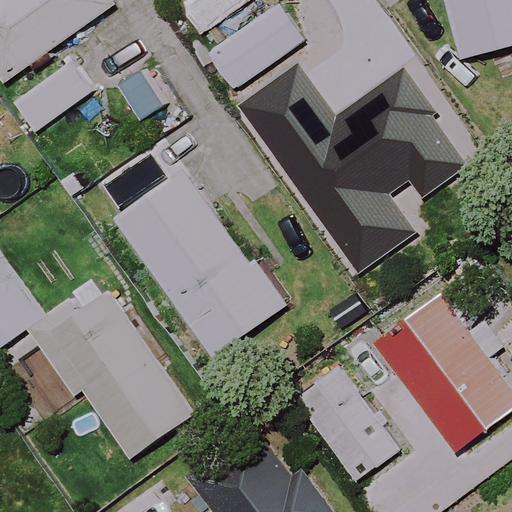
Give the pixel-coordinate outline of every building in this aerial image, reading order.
[(120,4),(117,0),(0,0),(0,65),(13,83),(120,4)] [(178,0),(196,28),(239,1),(238,0),(178,0)] [(357,0),(303,0),(337,49),(373,24),(357,0)] [(427,0),(408,0),(415,9),(427,0)] [(511,47),(511,0),(450,0),(466,59),(511,47)] [(338,75),(304,28),(278,47),(313,93),(338,75)] [(96,92),(74,62),(13,106),(35,136),(96,92)] [(328,130),(289,82),(269,98),(308,146),(328,130)] [(290,306),(189,170),(121,221),(222,356),(290,306)] [(0,352),(46,320),(1,256),(0,257),(0,352)] [(38,333),(57,361),(80,394),(88,388),(138,458),(200,414),(131,317),(114,292),(88,310),(82,302),(38,333)] [(478,333),(447,292),(380,341),(461,452),(511,414),(511,381),(493,355),(508,344),(492,322),(478,333)] [(405,453),(347,364),(302,394),(360,482),(405,453)] [(333,511),(284,444),(210,498),(220,511),(333,511)]
